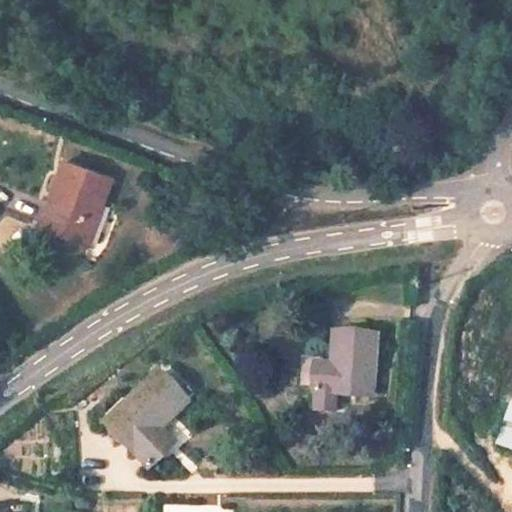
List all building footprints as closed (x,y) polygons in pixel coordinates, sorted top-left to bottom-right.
[(48,228),(87,242),(111,178),(65,161),(57,180),(65,183),(48,228)] [(41,225),(48,228),(65,183),(57,180),(41,225)] [(376,336),(335,333),(333,368),(315,366),(313,390),(316,391),(314,410),(334,412),(335,392),(372,395),(376,336)] [(154,434),(187,402),(159,373),(107,424),(149,467),(168,449),(154,434)] [(511,403),(510,402),(494,445),(511,451),(511,403)]
